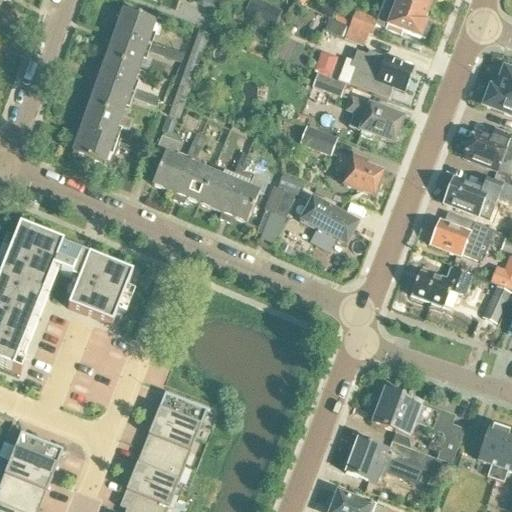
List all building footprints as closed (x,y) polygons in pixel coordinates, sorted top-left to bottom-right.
[(195,0),(193,5),(201,9),(205,0),(195,0)] [(205,0),(201,9),(208,13),(213,4),(205,0)] [(397,0),(396,5),(426,17),(432,0),(397,0)] [(282,16),(253,1),(246,16),(274,31),(282,16)] [(348,31),(368,38),(371,39),(375,29),(385,33),(385,34),(401,40),(402,36),(419,43),(420,41),(424,43),(429,29),(425,27),(426,26),(423,25),(426,17),(396,5),(395,7),(385,3),(377,24),(354,16),(348,31)] [(213,4),(208,13),(216,18),(221,8),(213,4)] [(110,48),(104,66),(135,78),(154,25),(122,13),(114,38),(107,37),(105,44),(110,48)] [(368,38),(348,31),(328,23),(323,37),(363,52),(368,38)] [(198,35),(195,45),(205,48),(208,38),(198,35)] [(195,45),(191,55),(201,59),(205,48),(195,45)] [(149,57),(159,60),(163,51),(153,47),(149,57)] [(163,51),(159,60),(180,68),(183,58),(163,51)] [(191,55),(187,65),(197,69),(201,59),(191,55)] [(397,63),(385,58),(384,61),(368,55),(367,59),(356,55),(352,65),(346,63),(338,85),(387,103),(392,92),(404,97),(413,72),(396,66),(397,63)] [(330,81),(337,62),(321,56),(314,75),(330,81)] [(187,65),(184,76),(194,79),(197,69),(187,65)] [(135,78),(104,66),(97,85),(91,84),(88,92),(93,95),(80,132),(74,132),(71,139),(77,143),(72,157),(110,171),(117,151),(119,146),(112,144),(117,131),(129,135),(132,125),(120,121),(135,78)] [(492,86),(490,92),(511,100),(511,76),(503,73),(498,88),(492,86)] [(184,76),(180,86),(190,89),(194,79),(184,76)] [(312,93),(340,103),(345,88),(317,78),(312,93)] [(180,86),(177,94),(187,98),(190,89),(180,86)] [(511,100),(490,92),(488,95),(485,97),(483,103),(484,106),(483,110),(511,120),(511,100)] [(132,104),(143,108),(147,98),(136,94),(132,104)] [(177,94),(174,102),(184,106),(187,98),(177,94)] [(147,98),(143,108),(155,112),(158,102),(147,98)] [(174,102),(172,111),(181,114),(184,106),(174,102)] [(353,118),(348,131),(361,136),(360,139),(373,144),(374,141),(393,148),(403,122),(351,103),(346,115),(353,118)] [(181,114),(172,111),(169,119),(178,122),(181,114)] [(171,139),(176,126),(165,122),(160,136),(171,139)] [(299,150),(330,161),(337,143),(306,131),(299,150)] [(511,139),(500,135),(496,144),(473,136),(469,147),(467,146),(462,157),(465,158),(463,163),(497,176),(502,164),(511,168),(511,139)] [(186,161),(195,165),(205,143),(195,139),(186,161)] [(121,142),(119,146),(117,151),(128,155),(131,145),(121,142)] [(246,172),(237,168),(232,180),(224,176),(222,181),(173,161),(178,148),(162,142),(156,155),(164,159),(152,189),(175,198),(173,204),(182,208),(185,202),(222,218),(219,223),(229,227),(231,222),(246,228),(258,197),(262,199),(267,186),(244,176),(246,172)] [(141,149),(131,145),(128,155),(138,159),(141,149)] [(241,157),(237,168),(246,172),(250,161),(241,157)] [(343,190),(372,201),(382,177),(364,170),(366,166),(353,162),(352,165),(338,160),(334,172),(347,177),(343,190)] [(472,227),(472,228),(493,236),(497,226),(478,219),(482,208),(493,212),(497,203),(506,206),(511,192),(488,182),(484,192),(473,188),(472,191),(452,183),(443,207),(477,220),(475,228),(472,227)] [(285,194),(299,200),(303,190),(289,183),(285,194)] [(272,219),(285,224),(295,199),(282,194),(272,219)] [(299,226),(345,251),(358,228),(311,202),(299,226)] [(493,236),(472,228),(468,238),(438,227),(435,235),(433,234),(429,244),(431,245),(430,248),(449,255),(448,257),(456,260),(457,258),(461,259),(463,252),(484,260),(493,236)] [(18,234),(0,278),(0,372),(19,381),(22,372),(15,369),(52,276),(77,286),(67,314),(110,331),(131,279),(18,234)] [(500,255),(511,258),(511,243),(505,241),(500,255)] [(288,259),(291,252),(282,248),(279,255),(288,259)] [(511,295),(511,277),(495,271),(489,287),(511,295)] [(410,300),(443,312),(449,296),(463,302),(471,280),(450,272),(446,284),(439,281),(438,283),(419,276),(415,286),(412,288),(410,294),(411,296),(410,300)] [(482,322),(495,328),(509,297),(496,291),(482,322)] [(450,429),(453,420),(421,409),(422,407),(410,403),(410,402),(407,400),(406,403),(384,394),(371,428),(393,436),(393,437),(395,438),(391,447),(405,453),(414,428),(443,438),(441,442),(444,443),(436,465),(447,469),(448,468),(450,469),(463,434),(450,429)] [(195,444),(206,415),(164,398),(153,427),(195,444)] [(184,471),(195,444),(153,427),(142,454),(184,471)] [(492,430),(488,429),(476,466),(490,471),(486,482),(495,485),(511,437),(507,436),(492,431),(492,430)] [(51,483),(62,454),(20,437),(9,466),(51,483)] [(511,437),(495,485),(503,488),(507,477),(511,478),(511,437)] [(405,453),(391,447),(388,455),(357,443),(344,477),(380,490),(384,478),(418,490),(424,474),(432,477),(436,465),(405,453)] [(173,499),(184,471),(142,454),(130,482),(173,499)] [(432,477),(430,481),(441,485),(447,469),(436,465),(432,477)] [(0,494),(40,511),(51,483),(9,466),(0,487),(0,494)] [(126,511),(167,511),(173,499),(130,482),(119,509),(126,511)] [(0,511),(39,511),(40,511),(0,494),(0,511)] [(380,511),(374,509),(356,502),(355,505),(337,498),(336,500),(334,499),(330,504),(330,510),(332,511),(331,511),(380,511)]
